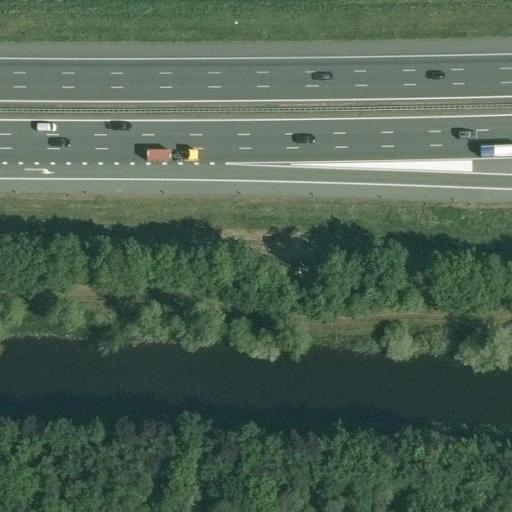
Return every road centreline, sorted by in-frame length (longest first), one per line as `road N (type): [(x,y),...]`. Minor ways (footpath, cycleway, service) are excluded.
road 1 (motorway): [(511,75),(0,80)]
road 2 (motorway): [(197,142),(329,174),(511,182)]
road 3 (motorway): [(197,142),(511,135)]
road 4 (motorway): [(0,140),(197,142)]
